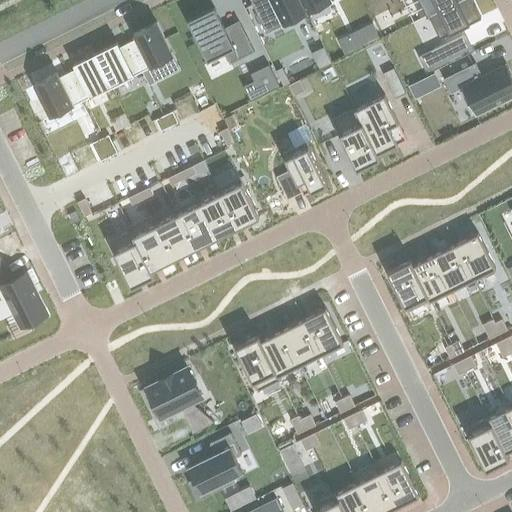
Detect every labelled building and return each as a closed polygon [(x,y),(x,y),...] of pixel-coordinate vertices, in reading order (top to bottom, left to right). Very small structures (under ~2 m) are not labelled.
[(250,0),(249,0),(265,33),(303,14),(295,0),(250,0)] [(295,0),(303,14),(331,0),(295,0)] [(418,0),(426,15),(428,14),(457,0),(418,0)] [(457,0),(428,14),(440,38),(481,17),(472,0),(457,0)] [(190,19),(186,21),(201,50),(207,62),(223,53),(229,64),(254,52),(241,26),(226,33),(213,8),(190,19)] [(133,40),(125,43),(140,72),(172,56),(156,23),(130,35),(133,40)] [(456,36),(433,47),(441,61),(463,50),(456,36)] [(116,42),(95,53),(111,86),(140,72),(125,43),(118,47),(116,42)] [(75,68),(68,72),(82,100),(111,86),(95,53),(73,64),(75,68)] [(255,81),(244,87),(250,100),(277,86),(268,66),(251,74),(255,81)] [(472,66),(440,82),(447,95),(457,90),(471,118),(511,98),(511,85),(503,67),(478,79),(472,66)] [(289,83),(281,68),(276,70),(283,86),(289,83)] [(405,93),(393,69),(383,74),(395,98),(405,93)] [(59,71),(33,84),(49,117),(82,100),(68,72),(61,75),(59,71)] [(383,93),(357,106),(380,152),(397,144),(394,139),(404,134),(383,93)] [(357,106),(331,119),(353,164),(366,158),(368,163),(379,157),(377,154),(380,152),(357,106)] [(169,113),(162,117),(167,128),(174,124),(169,113)] [(162,117),(155,121),(160,131),(167,128),(162,117)] [(226,128),(219,131),(224,142),(232,139),(226,128)] [(304,141),(281,153),(295,183),(303,179),(309,191),(325,184),(304,141)] [(112,142),(105,145),(110,156),(117,153),(112,142)] [(105,145),(97,149),(103,160),(110,156),(105,145)] [(193,165),(182,171),(185,178),(196,173),(193,165)] [(182,171),(171,176),(175,183),(185,178),(182,171)] [(239,176),(216,188),(218,192),(236,228),(259,217),(252,202),(239,176)] [(150,187),(139,192),(142,199),(153,194),(150,187)] [(139,192),(128,197),(132,205),(142,199),(139,192)] [(218,192),(198,202),(216,238),(236,228),(218,192)] [(196,198),(173,210),(175,214),(193,249),(216,238),(198,202),(196,198)] [(84,199),(77,203),(82,213),(89,210),(84,199)] [(175,214),(155,224),(173,259),(193,249),(175,214)] [(151,215),(127,226),(130,231),(149,271),(151,270),(173,259),(155,224),(151,215)] [(130,231),(108,241),(128,281),(130,287),(142,281),(154,275),(151,270),(149,271),(130,231)] [(477,231),(454,243),(472,278),(494,267),(477,231)] [(454,243),(433,253),(450,289),(472,278),(454,243)] [(433,253),(411,264),(429,300),(450,289),(433,253)] [(0,259),(0,286),(20,326),(47,313),(25,270),(9,278),(0,259)] [(409,259),(386,270),(406,311),(429,300),(411,264),(409,259)] [(325,308),(303,319),(321,354),(343,344),(325,308)] [(303,319),(282,329),(299,365),(321,354),(303,319)] [(501,319),(494,323),(499,334),(506,330),(501,319)] [(494,323),(487,326),(492,337),(499,334),(494,323)] [(282,329),(260,340),(278,376),(299,365),(282,329)] [(246,340),(234,346),(237,351),(257,391),(280,380),(278,376),(260,340),(258,335),(246,340)] [(508,337),(502,340),(508,350),(511,348),(511,341),(510,336),(508,337)] [(502,340),(495,343),(500,354),(508,350),(502,340)] [(458,341),(451,344),(456,355),(463,351),(458,341)] [(451,344),(444,348),(449,359),(456,355),(451,344)] [(466,357),(459,361),(465,372),(472,368),(466,357)] [(459,361),(452,365),(458,375),(465,372),(459,361)] [(186,367),(146,387),(161,416),(201,396),(186,367)] [(349,395),(342,398),(347,409),(354,406),(349,395)] [(342,398),(335,402),(340,413),(347,409),(342,398)] [(205,405),(183,416),(192,434),(214,423),(205,405)] [(511,413),(508,406),(487,416),(504,452),(511,448),(511,413)] [(357,412),(350,415),(355,426),(363,422),(357,412)] [(247,433),(261,426),(255,414),(241,421),(247,433)] [(350,415),(343,419),(348,430),(355,426),(350,415)] [(306,416),(299,420),(304,431),(311,427),(306,416)] [(487,416),(464,428),(485,468),(507,457),(504,452),(487,416)] [(299,420),(292,423),(297,434),(304,431),(299,420)] [(214,454),(187,468),(199,493),(216,484),(219,490),(235,482),(232,476),(242,471),(235,457),(241,454),(230,433),(209,443),(214,454)] [(314,433),(307,437),(312,447),(320,444),(314,433)] [(302,439),(300,440),(305,451),(312,447),(307,437),(302,439)] [(292,444),(279,450),(286,464),(299,458),(292,444)] [(379,471),(379,472),(396,507),(418,496),(401,461),(379,471)] [(375,463),(352,474),(356,483),(357,482),(371,511),(386,511),(396,507),(379,472),(379,471),(375,463)] [(356,483),(335,493),(343,511),(371,511),(357,482),(356,483)] [(292,510),(302,504),(292,483),(281,488),(292,510)] [(343,511),(335,493),(313,504),(316,511),(343,511)] [(256,511),(282,511),(275,498),(255,508),(256,511)]
